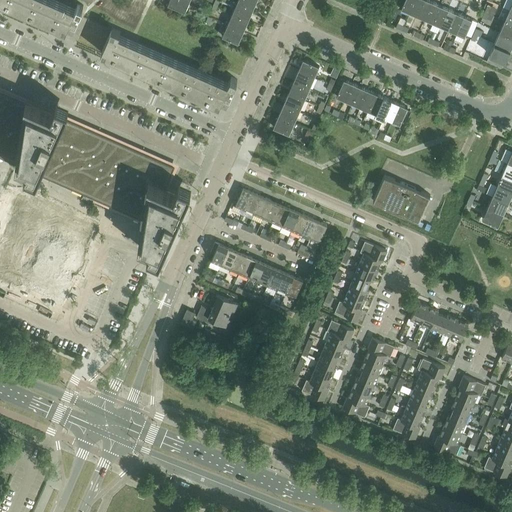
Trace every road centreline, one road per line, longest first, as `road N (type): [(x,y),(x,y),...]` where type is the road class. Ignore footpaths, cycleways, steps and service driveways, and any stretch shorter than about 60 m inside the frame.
road 1 (residential): [(511,319),(408,275),(418,250),(409,237),(225,158)]
road 2 (residential): [(235,135),(0,33)]
road 3 (secondary): [(343,511),(122,420)]
road 4 (unclassified): [(501,116),(285,23)]
road 5 (secondary): [(113,440),(296,511)]
road 6 (unclassified): [(172,279),(101,411)]
road 7 (unclassified): [(122,420),(172,279)]
road 8 (residential): [(321,270),(200,216)]
road 9 (unclassified): [(235,135),(285,23)]
